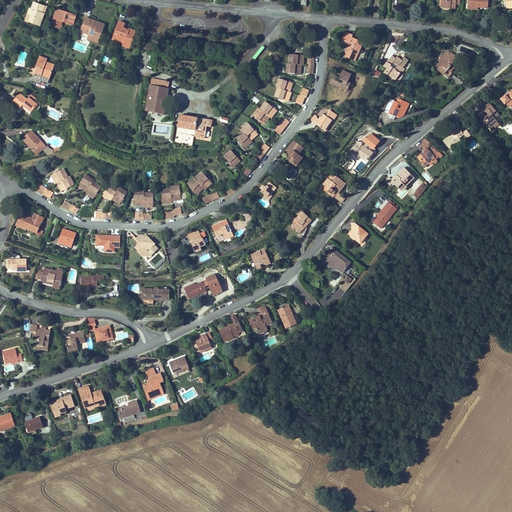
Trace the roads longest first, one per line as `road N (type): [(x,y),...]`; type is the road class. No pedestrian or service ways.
road 1 (residential): [(326,16),(309,116),(243,197),(190,225),(133,232),(82,224),(0,179)]
road 2 (residential): [(149,343),(278,283),(397,150),(505,61)]
road 3 (residential): [(137,0),(326,16)]
road 4 (residential): [(326,16),(454,31),(488,44),(505,61)]
road 5 (residential): [(0,288),(42,305),(118,314),(149,343)]
road 6 (residential): [(149,343),(0,395)]
